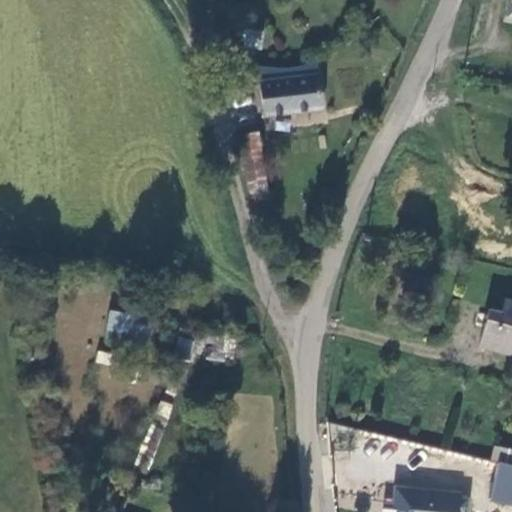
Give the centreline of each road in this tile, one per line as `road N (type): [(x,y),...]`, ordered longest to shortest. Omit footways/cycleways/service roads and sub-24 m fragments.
road 1 (unclassified): [(314,511),(307,422),(314,321),(353,204),(450,0)]
road 2 (track): [(167,0),(189,33),(266,290),(281,319),(310,341)]
